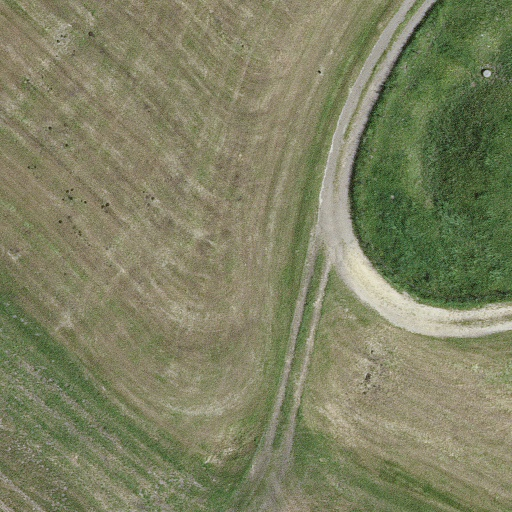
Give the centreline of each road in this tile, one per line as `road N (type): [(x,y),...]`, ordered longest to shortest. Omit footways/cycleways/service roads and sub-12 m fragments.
road 1 (track): [(419,0),(359,95),(339,157),(335,221),(350,265),(382,300),(410,315),(454,322),(511,319)]
road 2 (track): [(241,511),(272,458),(318,253),(335,221)]
